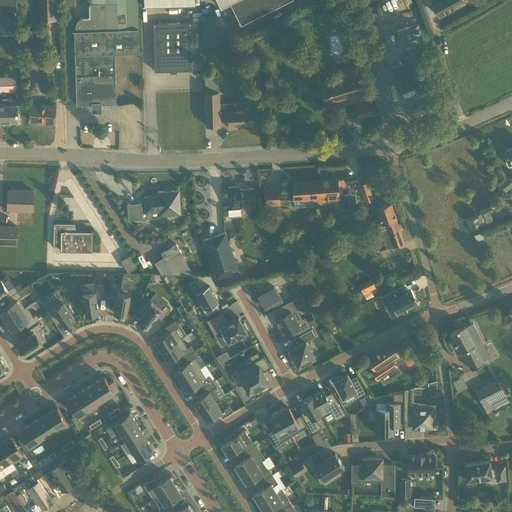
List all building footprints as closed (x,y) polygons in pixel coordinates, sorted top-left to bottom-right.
[(17,0),(0,0),(0,31),(18,30),(17,0)] [(38,0),(40,20),(56,19),(55,0),(38,0)] [(75,27),(75,31),(74,31),(75,55),(75,65),(76,105),(116,104),(115,53),(138,53),(137,0),(90,0),(90,4),(88,4),(89,17),(81,18),(77,21),(75,27)] [(235,0),(230,3),(241,23),(287,0),(235,0)] [(431,0),(433,2),(432,3),(439,16),(465,2),(463,0),(431,0)] [(216,47),(215,15),(202,15),(203,47),(216,47)] [(154,24),(155,71),(191,70),(190,23),(154,24)] [(421,59),(392,67),(399,90),(428,82),(421,59)] [(367,91),(359,67),(335,75),(337,84),(321,89),(325,104),(367,91)] [(219,103),(218,92),(218,74),(204,74),(206,126),(220,125),(219,121),(228,120),(229,128),(237,128),(237,126),(253,125),(252,109),(236,110),(236,102),(219,103)] [(0,76),(0,91),(16,91),(15,76),(0,76)] [(391,92),(393,96),(397,111),(401,126),(440,114),(439,111),(438,107),(429,81),(428,82),(399,90),(391,92)] [(39,121),(39,120),(43,121),(43,123),(54,124),(55,106),(30,104),(29,121),(39,121)] [(373,114),(370,104),(346,112),(349,121),(373,114)] [(0,105),(0,121),(17,121),(16,105),(0,105)] [(511,182),(508,177),(499,184),(505,192),(511,187),(511,182)] [(325,197),(326,202),(344,201),(344,209),(355,208),(354,194),(339,195),(339,189),(344,188),(344,180),(338,180),(338,179),(322,180),(323,197),(325,197)] [(323,197),(322,180),(292,182),(293,199),(313,198),(314,205),(326,205),(326,202),(325,197),(323,197)] [(368,181),(363,182),(358,184),(364,202),(373,199),(368,181)] [(239,186),(228,187),(229,197),(228,199),(228,204),(229,205),(230,209),(228,211),(229,216),(241,215),(240,206),(254,205),(253,188),(239,189),(239,186)] [(279,187),(264,189),(265,205),(280,204),(279,187)] [(14,190),(14,193),(8,193),(8,210),(33,210),(33,191),(14,190)] [(127,204),(128,220),(142,219),(142,210),(145,210),(146,212),(159,211),(159,215),(180,213),(179,190),(158,192),(158,195),(157,196),(155,194),(151,195),(150,196),(145,196),(145,205),(141,205),(141,203),(127,204)] [(384,230),(380,231),(386,249),(404,243),(396,219),(397,219),(391,203),(376,208),(384,230)] [(488,211),(467,220),(465,220),(469,231),(493,221),(488,211)] [(75,223),(54,223),(54,246),(61,246),(61,251),(91,252),(92,231),(75,231),(75,223)] [(0,225),(0,243),(17,245),(18,226),(0,225)] [(225,232),(202,240),(215,278),(238,270),(225,232)] [(161,253),(167,261),(181,252),(176,244),(161,253)] [(164,257),(154,263),(161,274),(194,274),(180,253),(167,261),(164,257)] [(120,261),(127,272),(138,266),(130,254),(120,261)] [(260,283),(264,290),(257,293),(265,308),(273,304),(274,306),(283,301),(275,286),(279,285),(280,286),(290,282),(290,281),(293,280),(294,281),(295,281),(290,272),(260,283)] [(181,306),(196,297),(182,275),(168,283),(181,306)] [(216,302),(219,301),(213,291),(213,290),(216,288),(217,289),(210,275),(192,275),(195,280),(200,289),(196,291),(205,307),(202,308),(206,315),(219,308),(218,307),(215,303),(216,302)] [(0,294),(4,292),(8,297),(18,291),(14,285),(8,290),(1,279),(0,279),(0,294)] [(371,279),(359,285),(365,296),(377,290),(371,279)] [(84,301),(81,301),(82,309),(85,308),(86,314),(98,312),(96,298),(102,297),(100,285),(94,286),(95,289),(82,291),(84,301)] [(112,287),(110,297),(116,298),(114,312),(116,312),(116,315),(124,316),(124,314),(127,314),(131,289),(118,287),(118,286),(112,285),(112,287)] [(402,285),(380,296),(385,307),(392,303),(397,313),(402,311),(403,311),(407,309),(406,308),(418,303),(418,302),(417,302),(414,296),(412,292),(407,295),(402,285)] [(11,302),(0,309),(0,311),(5,320),(27,306),(26,306),(24,307),(18,298),(21,296),(18,291),(8,297),(11,302)] [(47,300),(42,303),(51,317),(56,313),(64,325),(74,318),(71,313),(73,312),(69,306),(67,307),(64,301),(60,296),(50,303),(47,300)] [(279,307),(283,315),(276,319),(284,334),(290,330),(293,336),(310,327),(305,318),(297,322),(292,312),(297,309),(292,300),(279,307)] [(141,314),(138,319),(148,327),(157,315),(162,319),(170,308),(165,304),(162,309),(152,301),(146,308),(144,307),(139,313),(141,314)] [(27,306),(5,320),(12,330),(24,322),(27,327),(37,321),(34,316),(33,316),(27,306)] [(246,332),(246,330),(248,329),(244,323),(242,324),(238,317),(227,323),(221,312),(207,320),(214,334),(222,329),(229,341),(246,332)] [(156,346),(159,351),(181,338),(174,328),(178,326),(175,320),(164,327),(168,332),(155,340),(158,345),(156,346)] [(31,334),(18,343),(25,354),(29,351),(31,353),(37,349),(36,347),(46,341),(39,330),(42,328),(38,323),(28,329),(31,334)] [(489,356),(483,344),(472,323),(465,327),(465,326),(463,326),(462,324),(458,327),(458,328),(450,333),(454,340),(453,341),(455,346),(457,345),(461,352),(462,351),(471,370),(484,363),(482,360),(489,356)] [(319,328),(322,333),(323,334),(330,330),(327,324),(319,328)] [(306,341),(315,336),(311,328),(291,339),(295,346),(289,350),(291,353),(290,353),(293,358),(294,358),(298,366),(314,357),(306,341)] [(184,357),(194,351),(191,345),(187,348),(181,338),(159,351),(163,357),(165,356),(168,360),(181,352),(184,357)] [(393,343),(368,360),(375,370),(373,372),(377,379),(397,367),(394,362),(399,360),(404,368),(412,363),(402,347),(398,350),(393,343)] [(218,361),(229,356),(226,350),(216,356),(218,361)] [(175,376),(179,381),(200,368),(194,358),(197,356),(194,351),(184,357),(187,362),(174,370),(177,375),(175,376)] [(258,365),(249,370),(260,389),(266,386),(265,384),(269,382),(263,372),(269,368),(262,357),(256,360),(258,365)] [(200,382),(203,387),(213,381),(210,375),(206,378),(200,368),(179,381),(182,387),(184,386),(187,390),(200,382)] [(249,393),(253,390),(254,392),(260,389),(249,370),(240,375),(238,370),(231,374),(238,385),(244,382),(249,393)] [(365,393),(356,376),(350,379),(347,374),(341,377),(340,375),(335,378),(335,380),(334,381),(343,397),(353,392),(356,398),(365,393)] [(458,392),(469,387),(464,375),(453,380),(458,392)] [(104,377),(95,383),(106,400),(120,391),(113,381),(109,383),(104,377)] [(487,412),(508,401),(497,379),(476,390),(487,412)] [(194,400),(196,405),(194,406),(198,412),(215,401),(219,398),(213,388),(216,386),(213,381),(203,387),(206,392),(194,400)] [(97,405),(106,400),(95,383),(86,389),(97,406),(97,405)] [(420,427),(432,427),(432,417),(435,417),(435,405),(423,405),(423,408),(414,408),(414,387),(404,389),(404,425),(413,425),(413,427),(420,427),(420,429),(420,427)] [(97,405),(97,406),(86,389),(77,394),(89,414),(98,408),(98,407),(97,405)] [(312,396),(323,415),(331,411),(336,419),(345,414),(331,392),(326,395),(323,390),(313,396),(312,396)] [(79,420),(89,414),(77,394),(67,400),(79,420)] [(315,420),(323,415),(312,396),(302,402),(305,407),(300,410),(312,432),(320,428),(315,420)] [(203,416),(206,420),(219,412),(222,417),(232,411),(229,406),(221,410),(215,401),(198,412),(201,417),(203,416)] [(393,434),(393,425),(400,425),(400,404),(386,404),(386,409),(376,409),(376,434),(393,434)] [(57,428),(59,432),(69,426),(57,407),(47,413),(57,428)] [(277,412),(287,431),(293,428),(296,426),(299,431),(305,427),(299,416),(293,419),(287,409),(283,411),(282,409),(277,412)] [(135,422),(129,412),(110,425),(116,434),(117,434),(121,432),(120,432),(135,422)] [(287,431),(277,412),(271,415),(272,417),(268,419),(274,430),(268,433),(274,444),(281,441),(278,436),(287,431)] [(57,428),(47,413),(38,419),(48,434),(57,428)] [(39,440),(48,434),(38,419),(29,425),(39,440)] [(126,441),(141,431),(135,422),(120,432),(121,432),(126,441)] [(39,440),(29,425),(20,431),(29,446),(39,440)] [(132,450),(147,440),(141,431),(126,441),(132,450)] [(240,447),(243,452),(254,445),(249,437),(243,439),(239,433),(236,436),(234,433),(225,438),(227,441),(222,445),(228,454),(240,447)] [(11,436),(0,442),(12,462),(21,456),(23,455),(11,436)] [(138,459),(148,453),(153,450),(147,440),(132,450),(138,459)] [(0,466),(2,469),(12,462),(0,442),(0,466)] [(235,465),(241,474),(257,464),(251,455),(258,451),(254,445),(243,452),(246,457),(235,465)] [(307,445),(301,448),(306,457),(311,453),(307,445)] [(319,456),(312,460),(315,465),(313,467),(319,476),(321,475),(323,477),(338,467),(336,464),(342,461),(333,447),(327,451),(325,453),(324,452),(319,456)] [(408,474),(434,474),(434,465),(436,465),(436,457),(434,457),(434,455),(424,455),(424,454),(417,454),(417,455),(408,455),(408,474)] [(381,475),(381,496),(394,496),(394,465),(382,465),(382,459),(377,459),(377,458),(368,458),(368,459),(363,459),(363,464),(351,464),(351,484),(364,484),(364,475),(381,475)] [(66,469),(71,465),(67,459),(44,475),(53,488),(58,485),(62,491),(75,482),(66,469)] [(291,459),(286,462),(290,468),(295,464),(291,459)] [(261,481),(272,474),(269,468),(268,469),(262,460),(257,464),(241,474),(246,483),(258,476),(261,481)] [(496,475),(497,481),(505,480),(504,466),(495,468),(491,469),(489,460),(464,464),(467,480),(475,479),(475,481),(483,479),(483,478),(492,477),(492,476),(496,475)] [(301,461),(290,468),(295,476),(306,469),(301,461)] [(40,469),(32,475),(22,482),(25,487),(35,480),(44,475),(40,469)] [(253,494),(259,503),(277,492),(273,487),(278,482),(272,474),(261,481),(265,486),(253,494)] [(159,496),(175,485),(169,476),(158,483),(154,478),(143,485),(147,491),(153,487),(159,496)] [(41,507),(48,503),(44,497),(50,494),(39,478),(27,486),(41,507)] [(410,497),(410,479),(400,479),(400,497),(410,497)] [(22,482),(13,488),(16,493),(25,487),(22,482)] [(175,485),(159,496),(154,499),(159,508),(158,508),(160,511),(164,511),(173,507),(169,502),(181,494),(175,485)] [(266,511),(277,505),(280,511),(291,504),(282,489),(277,492),(259,503),(264,511),(266,511)] [(35,511),(40,510),(30,495),(21,501),(28,511),(35,511)] [(413,506),(429,507),(430,498),(414,497),(413,506)] [(0,505),(0,511),(11,511),(5,503),(0,505)]
